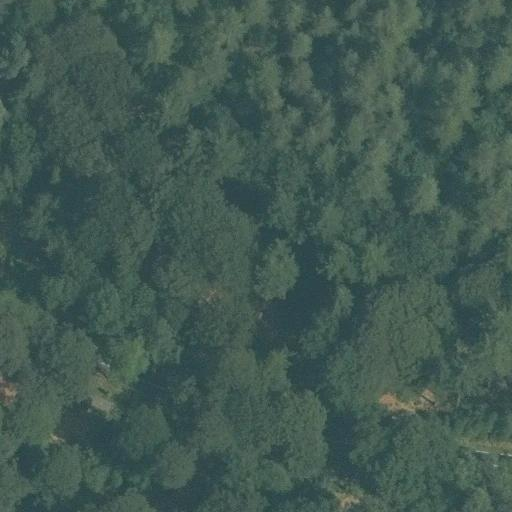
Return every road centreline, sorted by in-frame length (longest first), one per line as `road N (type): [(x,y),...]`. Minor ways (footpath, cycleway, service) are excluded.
road 1 (track): [(511,351),(376,374),(274,374),(155,266),(59,0)]
road 2 (primary): [(511,467),(287,431),(131,378),(0,314)]
